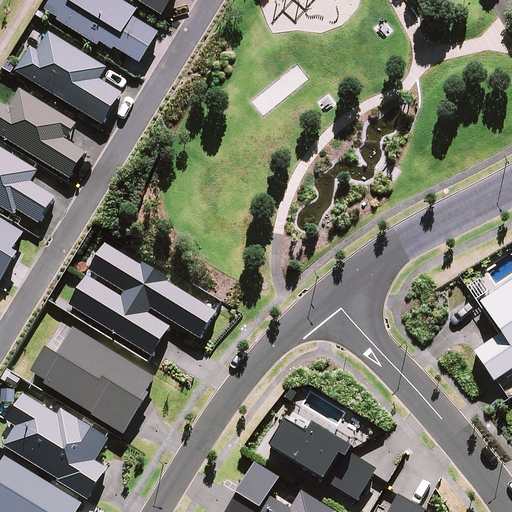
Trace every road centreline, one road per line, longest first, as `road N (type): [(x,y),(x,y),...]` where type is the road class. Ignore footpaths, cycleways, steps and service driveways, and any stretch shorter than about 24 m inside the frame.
road 1 (residential): [(0,350),(217,0)]
road 2 (residential): [(511,507),(446,421),(327,297)]
road 3 (residential): [(327,297),(268,349),(218,410),(156,511)]
road 4 (residential): [(511,186),(394,244),(327,297)]
